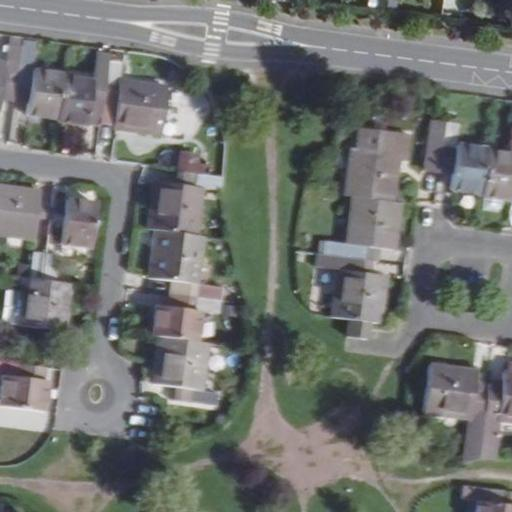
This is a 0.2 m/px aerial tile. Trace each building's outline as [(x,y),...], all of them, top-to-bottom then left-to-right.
[(5,62),(0,61),(0,110),(0,111),(3,88),(17,91),(19,72),(23,45),(8,43),(8,47),(5,62)] [(33,69),(35,47),(23,45),(19,72),(32,74),(29,92),(27,113),(58,117),(63,76),(63,72),(33,69)] [(88,124),(92,92),(106,94),(109,68),(95,66),(94,80),(63,76),(58,117),(57,120),(88,124)] [(120,79),(121,70),(109,68),(106,94),(106,102),(104,122),(114,123),(114,127),(162,133),(167,85),(120,79)] [(29,92),(32,74),(19,72),(17,91),(29,92)] [(106,102),(106,94),(92,92),(88,124),(103,126),(104,122),(106,102)] [(444,148),(448,121),(436,120),(429,170),(441,172),(444,148)] [(461,124),(448,121),(444,148),(459,149),(456,174),(455,190),(483,193),(488,153),(488,149),(459,146),(461,124)] [(357,126),(354,147),(348,196),(354,197),(395,202),(400,153),(405,154),(409,132),(357,126)] [(456,174),(459,149),(444,148),(441,172),(456,174)] [(511,148),(511,156),(488,153),(483,193),(483,196),(487,196),(506,199),(511,199),(511,197),(511,148)] [(191,173),(211,175),(212,165),(200,163),(201,156),(180,153),(178,171),(191,173)] [(223,190),(225,177),(211,175),(191,173),(190,186),(154,181),(149,228),(157,230),(198,235),(203,188),(223,190)] [(0,233),(35,238),(41,191),(0,185),(0,233)] [(505,209),(506,199),(487,196),(486,210),(500,212),(505,209)] [(351,244),(395,249),(400,202),(395,202),(354,197),(348,243),(321,240),(320,253),(350,257),(351,244)] [(91,246),(97,204),(68,200),(61,243),(91,246)] [(157,230),(150,277),(172,280),(196,283),(202,236),(198,235),(157,230)] [(30,277),(43,279),(46,253),(34,251),(30,277)] [(56,281),(60,254),(46,253),(43,279),(56,281)] [(332,317),(351,319),(370,322),(381,324),(387,275),(367,272),(368,259),(350,257),(320,253),(318,266),(338,268),(332,317)] [(43,279),(30,277),(25,277),(18,324),(65,332),(72,283),(56,281),(43,279)] [(172,280),(171,293),(197,297),(199,283),(196,283),(172,280)] [(223,300),(224,287),(199,283),(197,297),(223,300)] [(0,320),(11,322),(15,293),(1,291),(0,300),(0,320)] [(169,307),(195,309),(197,297),(171,293),(169,307)] [(157,304),(154,335),(160,336),(199,340),(203,310),(221,313),(223,300),(197,297),(195,309),(169,307),(157,304)] [(349,336),(368,338),(370,322),(351,319),(349,336)] [(208,342),(199,340),(160,336),(154,384),(191,389),(190,402),(217,406),(218,392),(202,390),(208,342)] [(23,350),(23,349),(0,345),(0,360),(20,364),(32,365),(34,351),(23,350)] [(48,379),(19,374),(20,364),(0,360),(0,372),(4,373),(1,403),(44,408),(48,379)] [(475,381),(477,369),(430,364),(424,411),(471,417),(464,464),(480,459),(487,412),(472,410),(475,381)] [(487,412),(480,459),(493,458),(498,418),(511,419),(511,372),(506,372),(504,371),(502,384),(501,399),(488,398),(487,412)] [(488,398),(490,382),(475,381),(472,410),(487,412),(488,398)] [(502,384),(490,382),(488,398),(501,399),(502,384)] [(511,511),(511,490),(464,483),(462,498),(478,501),(476,511),(511,511)]
